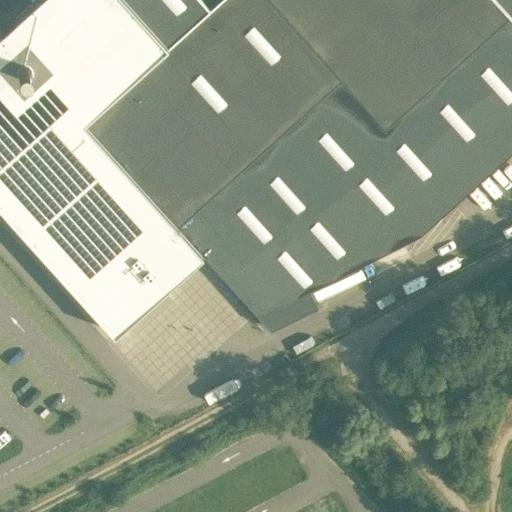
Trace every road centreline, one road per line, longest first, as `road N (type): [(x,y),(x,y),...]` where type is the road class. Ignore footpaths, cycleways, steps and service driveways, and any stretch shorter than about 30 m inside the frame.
road 1 (track): [(30,511),(341,345)]
road 2 (track): [(341,345),(378,415),(467,511)]
road 3 (track): [(341,345),(511,252)]
